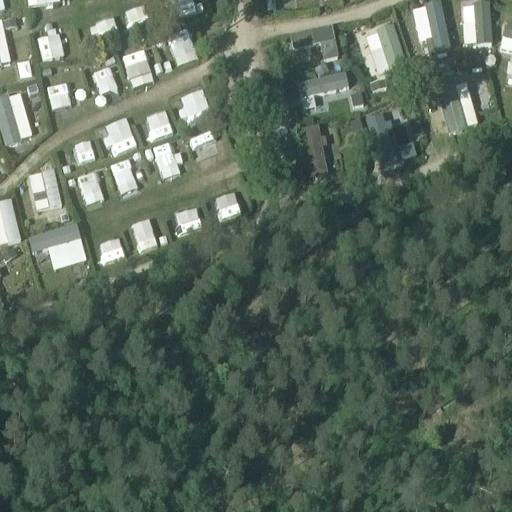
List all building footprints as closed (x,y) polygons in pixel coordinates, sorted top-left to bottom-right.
[(439,9),(424,13),(425,13),(431,44),(434,57),(434,58),(449,55),(449,54),(439,9)] [(487,9),(472,10),(474,29),(475,47),(476,51),(491,50),(487,9)] [(193,10),(175,11),(176,25),(194,23),(193,10)] [(425,16),(411,18),(418,57),(427,55),(430,71),(451,67),(449,56),(434,59),(425,16)] [(52,29),(57,64),(76,61),(71,26),(52,29)] [(192,29),(175,30),(175,44),(192,43),(192,29)] [(393,30),(376,35),(377,39),(389,75),(390,78),(407,72),(393,30)] [(290,41),(289,41),(292,55),(319,50),(322,67),(337,64),(330,32),(290,41)] [(375,41),(358,47),(377,100),(394,94),(375,41)] [(129,81),(149,75),(143,56),(123,62),(129,81)] [(85,70),(92,104),(112,100),(105,66),(85,70)] [(28,68),(14,70),(16,83),(30,81),(28,68)] [(55,98),(74,95),(71,73),(51,77),(55,98)] [(345,78),(299,87),(302,103),(329,97),(339,96),(348,94),(345,78)] [(455,91),(437,96),(450,140),(468,135),(467,132),(455,91)] [(7,102),(0,103),(0,137),(4,153),(21,148),(7,102)] [(382,121),(366,126),(382,173),(397,167),(382,121)] [(119,123),(106,125),(112,159),(124,157),(119,123)] [(318,132),(300,136),(309,184),(328,181),(318,132)] [(199,162),(215,155),(208,138),(192,145),(199,162)] [(108,204),(97,170),(69,180),(80,213),(108,204)] [(52,177),(41,180),(48,212),(49,213),(60,210),(52,177)] [(0,208),(0,219),(7,249),(18,246),(9,207),(0,208)] [(75,231),(30,244),(34,259),(48,254),(79,245),(75,231)] [(113,237),(87,243),(97,283),(123,276),(113,237)] [(132,245),(134,259),(156,256),(155,243),(132,245)]
